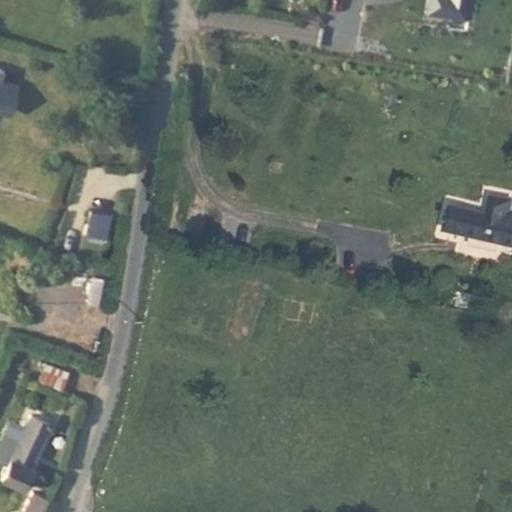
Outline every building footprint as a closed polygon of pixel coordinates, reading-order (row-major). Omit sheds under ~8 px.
[(444,232),(511,248),(511,224),(508,224),(511,207),(511,203),(492,198),(487,218),(450,209),(444,232)] [(92,277),(87,303),(104,306),(109,280),(92,277)] [(52,385),(71,394),(78,376),(59,368),(52,385)] [(0,479),(21,489),(31,468),(27,467),(47,425),(26,415),(0,470),(0,479)] [(32,495),(23,511),(41,511),(46,501),(32,495)]
